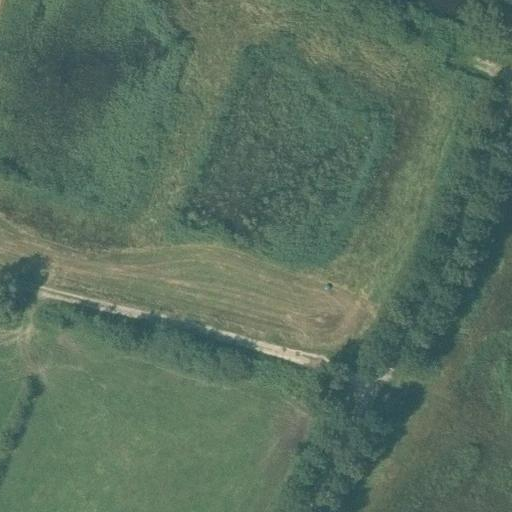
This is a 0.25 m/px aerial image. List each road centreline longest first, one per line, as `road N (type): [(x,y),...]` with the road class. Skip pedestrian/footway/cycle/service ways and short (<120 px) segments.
road 1 (unclassified): [(305,511),(451,245),(511,90)]
road 2 (track): [(378,381),(0,280)]
